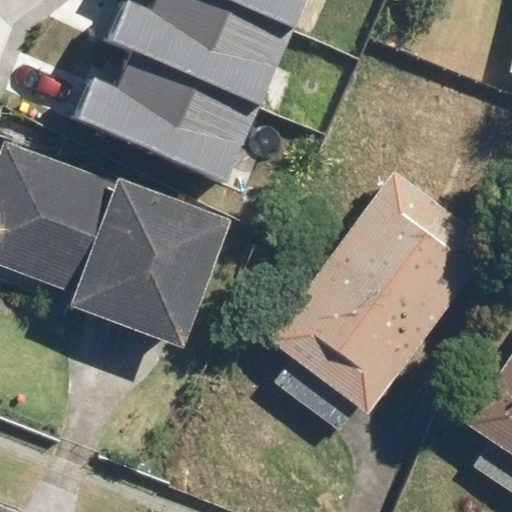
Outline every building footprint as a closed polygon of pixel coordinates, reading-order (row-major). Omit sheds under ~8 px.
[(75,114),(224,176),(296,0),(149,0),(148,4),(137,0),(120,0),(105,37),(130,47),(115,83),(91,73),(75,114)] [(511,73),(511,31),(503,72),(511,73)] [(218,222),(0,140),(0,263),(65,288),(59,303),(171,345),(218,222)] [(363,411),(486,242),(387,170),(264,339),(363,411)] [(511,343),(460,423),(511,457),(511,343)]
